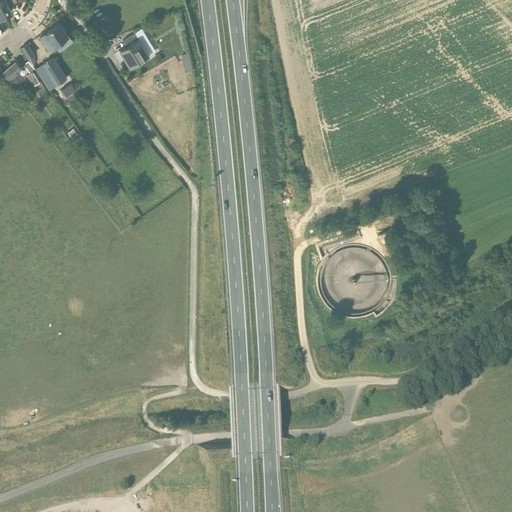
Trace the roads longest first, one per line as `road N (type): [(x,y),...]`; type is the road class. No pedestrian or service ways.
road 1 (trunk): [(206,0),(229,202),(247,511)]
road 2 (trunk): [(271,511),(255,212),(232,0)]
road 3 (track): [(129,494),(188,441),(148,427),(146,406),(197,389)]
